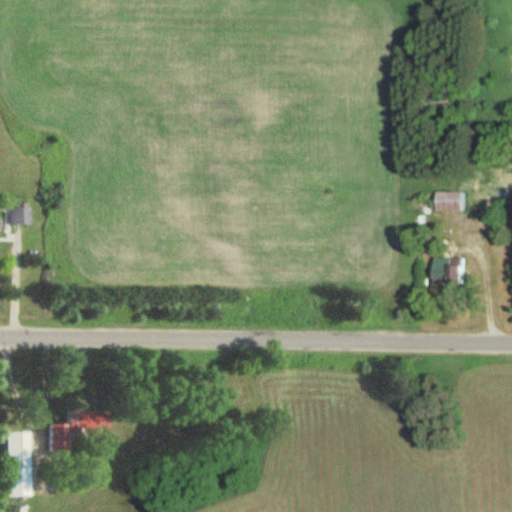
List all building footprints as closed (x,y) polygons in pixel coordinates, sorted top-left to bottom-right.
[(465,191),(439,191),(439,211),(465,211),(465,191)] [(10,225),(30,225),(30,207),(10,207),(10,225)] [(454,258),(437,258),(437,284),(466,284),(466,266),(454,266),(454,258)] [(66,411),(66,424),(48,425),(48,458),(67,457),(67,436),(104,435),(104,411),(66,411)] [(4,433),(4,497),(27,497),(27,433),(4,433)]
